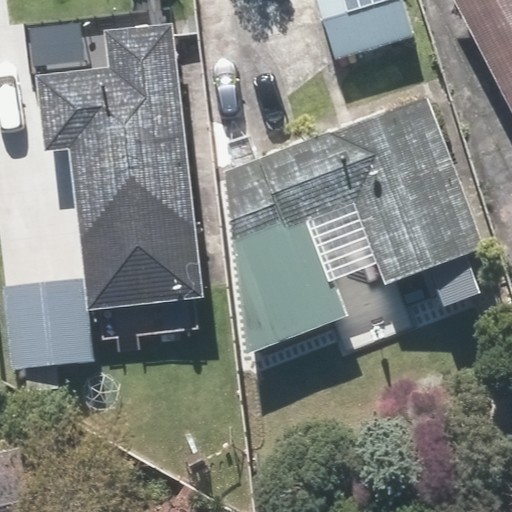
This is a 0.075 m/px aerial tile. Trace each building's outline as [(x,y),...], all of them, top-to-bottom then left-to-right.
[(404,0),(318,0),(339,63),(417,37),(404,0)] [(511,0),(457,0),(511,103),(511,0)] [(87,276),(91,310),(206,298),(177,22),(107,30),(110,65),(39,73),(48,154),(74,151),(87,276)] [(488,247),(431,94),(224,172),(249,354),(351,317),(315,221),(357,205),(388,286),(431,270),(441,296),(478,283),(468,255),(488,247)] [(91,310),(87,276),(5,285),(14,369),(96,361),(91,310)] [(0,511),(40,511),(25,447),(0,452),(0,511)]
